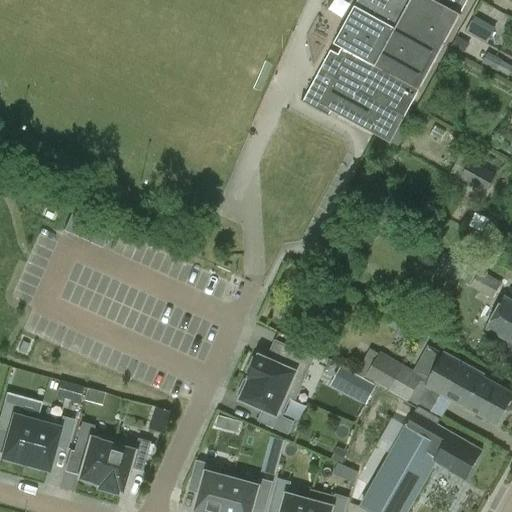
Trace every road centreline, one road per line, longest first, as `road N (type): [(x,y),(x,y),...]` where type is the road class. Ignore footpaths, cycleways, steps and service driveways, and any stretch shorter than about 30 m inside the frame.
road 1 (residential): [(208,385),(44,310),(72,248),(239,324)]
road 2 (residential): [(208,385),(155,511)]
